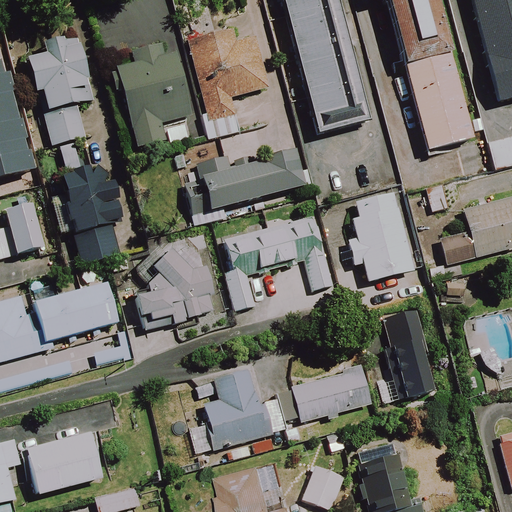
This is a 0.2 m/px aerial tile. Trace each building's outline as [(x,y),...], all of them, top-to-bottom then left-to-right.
[(318,0),(266,0),(298,124),(347,112),(318,0)] [(416,0),(373,0),(416,149),(456,138),(416,0)] [(511,0),(456,0),(481,99),(511,91),(511,0)] [(266,92),(252,39),(236,43),(234,32),(184,44),(204,124),(231,117),(227,102),(266,92)] [(41,117),(49,150),(83,142),(75,109),(91,105),(76,40),(41,48),(43,59),(23,63),(32,99),(37,98),(41,117)] [(157,127),(190,119),(174,57),(168,59),(164,43),(133,51),(138,67),(113,74),(133,152),(162,145),(157,127)] [(0,90),(0,124),(10,121),(0,90)] [(511,169),(511,140),(484,148),(491,175),(511,169)] [(274,143),(180,168),(191,208),(285,182),(274,143)] [(120,223),(105,167),(55,181),(78,269),(119,259),(110,225),(120,223)] [(446,213),(444,205),(459,202),(456,188),(441,192),(422,196),(427,217),(446,213)] [(355,222),(349,223),(354,244),(345,246),(351,271),(359,269),(364,287),(411,275),(392,198),(352,208),(355,222)] [(511,251),(511,199),(457,213),(463,236),(438,242),(445,269),(511,251)] [(0,263),(43,251),(31,207),(0,214),(0,263)] [(224,224),(229,242),(212,247),(231,317),(252,311),(243,278),(300,263),(309,296),(329,291),(311,220),(245,238),(240,219),(224,224)] [(210,270),(188,274),(174,261),(166,253),(151,268),(154,282),(143,284),(146,299),(130,302),(135,323),(145,321),(146,326),(168,321),(169,325),(220,314),(210,270)] [(114,327),(103,287),(31,308),(43,348),(114,327)] [(0,365),(37,356),(21,299),(0,304),(0,365)] [(428,397),(414,315),(381,321),(390,374),(395,403),(428,397)] [(359,411),(349,367),(301,378),(286,382),(297,426),(359,411)] [(265,440),(248,373),(210,383),(216,405),(200,409),(212,454),(265,440)] [(511,434),(497,439),(510,489),(511,488),(511,434)] [(98,482),(86,437),(22,454),(34,499),(98,482)] [(17,469),(11,444),(0,446),(0,507),(12,504),(4,472),(17,469)] [(422,511),(411,455),(351,467),(360,511),(422,511)] [(276,490),(269,465),(212,480),(220,511),(280,511),(278,511),(268,511),(264,493),(276,490)] [(324,511),(337,479),(312,470),(299,504),(319,511),(324,511)] [(126,511),(123,497),(92,505),(94,511),(126,511)]
